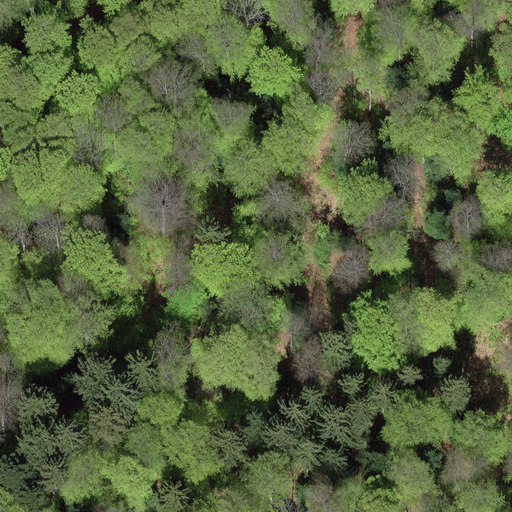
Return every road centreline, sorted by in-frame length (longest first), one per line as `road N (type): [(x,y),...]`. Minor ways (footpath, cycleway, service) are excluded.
road 1 (track): [(511,185),(406,137),(351,88),(345,34),(359,0)]
road 2 (track): [(138,0),(0,68)]
